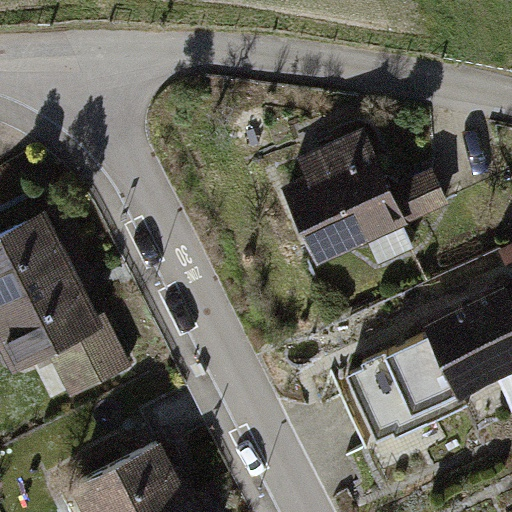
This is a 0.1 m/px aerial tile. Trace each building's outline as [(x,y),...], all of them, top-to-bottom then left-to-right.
[(382,269),(419,253),(409,230),(451,212),(435,174),(395,192),(370,135),(305,163),(311,177),(285,188),(322,274),(374,251),(382,269)] [(0,308),(75,272),(49,218),(0,242),(0,308)] [(70,392),(121,367),(75,272),(0,308),(0,346),(13,372),(51,354),(70,392)] [(467,404),(511,383),(511,303),(510,299),(345,374),(381,452),(470,412),(467,404)] [(77,487),(89,511),(186,511),(195,508),(164,445),(77,487)]
